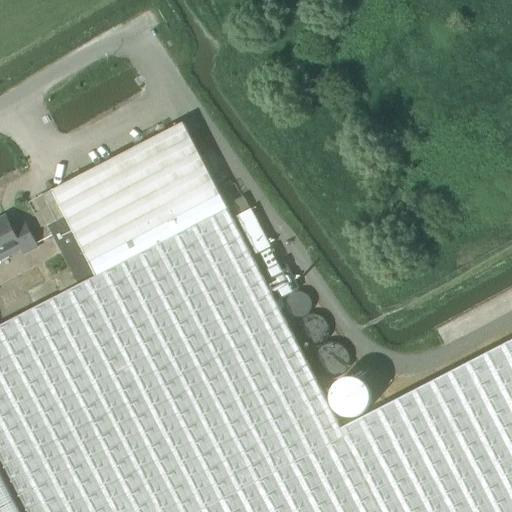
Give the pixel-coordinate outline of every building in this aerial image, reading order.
[(183,123),(53,190),(66,215),(47,225),(78,286),(0,326),(0,455),(29,511),(511,511),(511,340),(340,429),(228,208),(183,123)] [(50,190),(43,194),(56,220),(66,215),(64,211),(53,190),(53,189),(50,190)] [(251,208),(236,216),(256,254),(271,246),(251,208)] [(37,246),(25,223),(12,229),(5,216),(0,218),(0,258),(21,248),(23,253),(37,246)] [(271,254),(261,260),(265,268),(276,263),(271,254)] [(284,261),(264,271),(279,299),(298,289),(284,261)] [(0,511),(21,511),(0,471),(0,511)]
